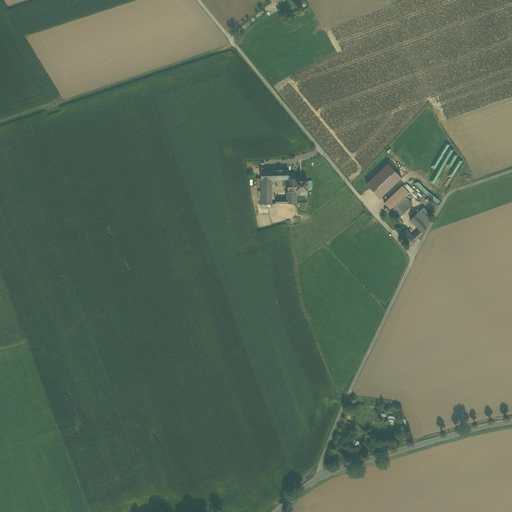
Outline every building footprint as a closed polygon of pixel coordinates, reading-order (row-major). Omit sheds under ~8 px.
[(394,160),(401,166),(403,164),(401,162),(396,158),(394,160)] [(388,163),(366,184),(380,198),(402,177),(388,163)] [(273,179),(278,179),(278,170),(261,170),(261,178),(261,186),(261,191),(261,201),(261,204),(268,204),(271,204),(271,183),(273,179)] [(288,189),(288,192),(296,192),(296,191),(300,191),(307,190),(307,180),(296,181),(288,181),(288,189)] [(384,202),(391,210),(405,196),(409,193),(402,185),(384,202)] [(275,199),(275,204),(296,203),(296,192),(288,192),(288,189),(287,189),(287,199),(275,199)] [(427,189),(424,192),(435,202),(437,199),(427,189)] [(405,196),(391,210),(398,217),(412,203),(405,196)] [(423,207),(417,213),(427,224),(432,216),(423,207)] [(410,219),(419,230),(422,233),(427,224),(417,213),(410,219)] [(394,221),(399,226),(403,223),(398,217),(394,221)] [(399,236),(409,247),(416,240),(416,239),(422,234),(422,233),(419,230),(413,236),(407,229),(399,236)]
